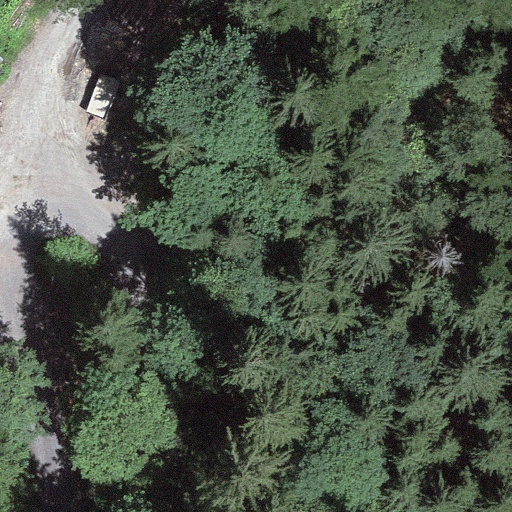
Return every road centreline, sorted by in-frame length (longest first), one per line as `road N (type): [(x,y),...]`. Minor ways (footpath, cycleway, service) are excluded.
road 1 (track): [(171,511),(147,318),(129,261),(102,219),(66,190),(38,184),(0,201)]
road 2 (track): [(0,299),(44,407),(57,511)]
road 3 (track): [(38,184),(54,78),(83,0)]
